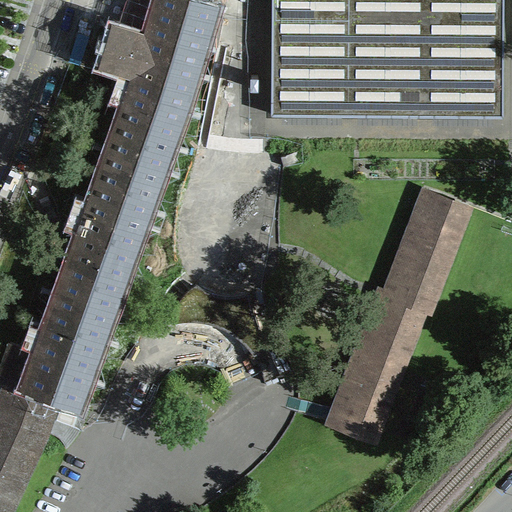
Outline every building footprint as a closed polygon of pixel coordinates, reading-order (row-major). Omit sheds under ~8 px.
[(78,403),(185,105),(216,4),(202,0),(136,0),(132,15),(127,29),(113,25),(101,60),(136,71),(37,349),(11,341),(10,343),(12,343),(0,375),(0,380),(6,383),(0,398),(0,511),(8,511),(45,432),(58,397),(64,399),(63,402),(75,406),(76,403),(78,403)] [(272,0),(272,25),(271,113),(282,113),(504,114),(504,0),(272,0)] [(281,155),(284,165),(302,160),(299,150),(281,155)] [(372,320),(365,317),(325,422),(378,442),(427,311),(433,313),(474,205),(423,186),(381,296),(372,320)] [(266,343),(251,350),(256,357),(260,365),(263,372),(265,381),(281,373),(266,343)]
